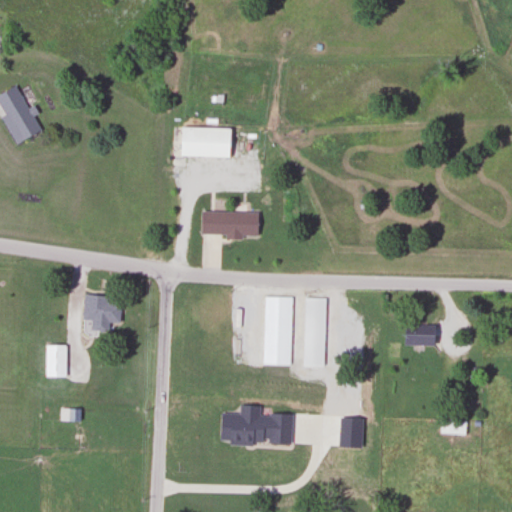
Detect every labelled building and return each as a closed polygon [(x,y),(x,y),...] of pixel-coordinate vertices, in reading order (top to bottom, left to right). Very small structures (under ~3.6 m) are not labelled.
[(0,116),(13,144),(37,133),(16,86),(0,93),(0,116)] [(178,158),(228,158),(229,129),(179,128),(178,158)] [(255,236),(256,211),(200,211),(200,235),(255,236)] [(120,297),(82,293),(80,318),(90,319),(89,329),(106,330),(107,321),(118,322),(120,297)] [(239,346),(239,322),(217,322),(217,346),(239,346)] [(370,355),(370,322),(351,322),(351,355),(370,355)] [(431,345),(431,324),(403,324),(403,345),(431,345)] [(65,343),(44,343),(44,376),(65,376),(65,343)] [(288,374),(288,352),(271,352),(271,374),(288,374)] [(439,434),(464,434),(464,418),(439,418),(439,434)]
